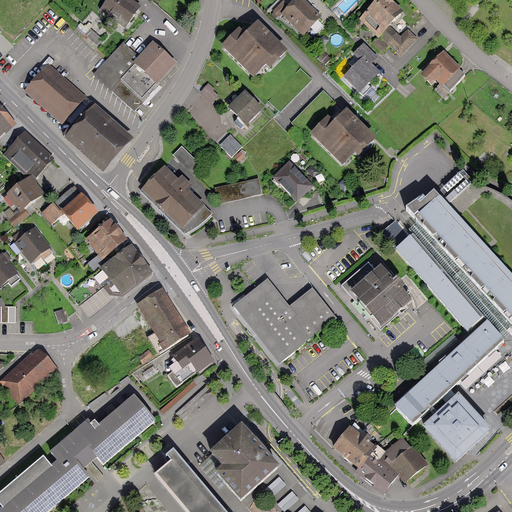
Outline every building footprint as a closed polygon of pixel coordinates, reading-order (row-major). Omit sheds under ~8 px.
[(106,0),(100,10),(125,27),(140,5),(132,0),(106,0)] [(282,13),(289,6),(283,0),(273,10),(274,11),(272,14),(276,18),(278,16),(279,16),(282,13)] [(322,15),(306,0),(294,0),(289,6),(282,13),(304,35),(322,15)] [(386,0),(382,0),(362,20),(401,57),(415,39),(407,32),(399,39),(387,27),(400,14),(386,0)] [(254,76),(266,63),(270,67),(288,48),(258,19),(245,32),(240,27),(222,45),(254,76)] [(316,41),(321,45),(326,39),(321,35),(316,41)] [(179,64),(153,40),(139,55),(123,41),(93,74),(135,113),(179,64)] [(345,79),(359,92),(377,75),(368,67),(376,59),(364,47),(356,55),(362,61),(345,79)] [(318,60),(324,65),(329,59),(323,54),(318,60)] [(443,58),(426,74),(446,94),(463,77),(443,58)] [(49,63),(24,91),(62,124),(87,96),(49,63)] [(286,87),(297,98),(315,82),(304,70),(286,87)] [(201,92),(212,102),(219,95),(214,90),(215,89),(210,83),(201,92)] [(246,123),(263,108),(246,89),(229,105),(246,123)] [(95,103),(64,137),(103,172),(134,137),(95,103)] [(17,122),(0,105),(0,134),(4,130),(6,133),(17,122)] [(328,116),(312,133),(342,163),(354,151),(359,156),(377,138),(347,108),(334,122),(328,116)] [(25,131),(4,153),(29,177),(32,174),(35,178),(54,159),(25,131)] [(242,146),(230,134),(219,145),(232,157),(242,146)] [(182,147),(174,155),(190,170),(198,162),(182,147)] [(240,152),(235,157),(239,162),(245,156),(240,152)] [(272,180),(278,186),(279,184),(298,202),(314,186),(289,161),(274,177),(275,178),(272,180)] [(164,166),(142,190),(187,233),(201,224),(212,212),(187,189),(191,183),(182,174),(178,179),(164,166)] [(462,170),(436,193),(448,207),(474,183),(462,170)] [(35,178),(32,174),(29,177),(7,193),(20,211),(24,208),(45,192),(36,182),(37,181),(35,178)] [(222,203),(263,194),(259,178),(218,187),(222,203)] [(408,209),(407,210),(511,325),(511,277),(448,207),(436,193),(426,202),(423,198),(417,203),(413,199),(405,206),(408,209)] [(97,215),(85,202),(67,217),(79,231),(97,215)] [(20,211),(8,219),(14,227),(30,215),(24,208),(20,211)] [(109,222),(87,238),(101,257),(123,241),(109,222)] [(385,235),(398,247),(408,235),(396,224),(385,235)] [(51,247),(35,227),(14,243),(30,262),(32,261),(33,263),(41,256),(44,260),(53,253),(50,248),(51,247)] [(397,252),(468,332),(483,319),(412,239),(397,252)] [(131,243),(100,267),(102,269),(70,294),(80,306),(103,287),(110,295),(123,296),(151,275),(152,271),(131,243)] [(19,273),(3,253),(0,254),(0,286),(1,288),(8,282),(11,286),(20,278),(17,274),(19,273)] [(381,270),(354,294),(382,327),(410,303),(381,270)] [(270,280),(236,305),(280,363),(337,318),(313,288),(290,306),(270,280)] [(163,288),(137,305),(165,349),(191,333),(163,288)] [(2,298),(0,297),(0,322),(15,322),(15,306),(5,306),(2,298)] [(62,310),(55,312),(59,323),(66,321),(62,310)] [(488,324),(393,411),(411,428),(504,341),(488,324)] [(215,360),(197,337),(172,355),(174,357),(171,359),(174,363),(169,366),(173,372),(168,375),(176,385),(197,371),(198,372),(215,360)] [(57,368),(39,348),(0,383),(19,403),(57,368)] [(207,387),(176,414),(182,421),(213,394),(207,387)] [(0,511),(47,511),(91,475),(83,465),(93,457),(100,466),(157,419),(135,394),(99,424),(96,419),(92,422),(88,418),(49,451),(56,459),(51,462),(44,454),(0,490),(0,504),(2,506),(0,507),(0,511)] [(459,400),(427,429),(457,462),(489,433),(459,400)] [(209,448),(222,462),(213,470),(241,501),(282,466),(242,420),(209,448)] [(354,428),(336,449),(359,469),(377,448),(354,428)] [(167,456),(172,462),(158,474),(189,511),(226,511),(174,450),(167,456)] [(412,451),(393,466),(405,482),(425,466),(412,451)] [(397,476),(373,457),(360,474),(383,493),(397,476)] [(279,477),(265,490),(271,497),(286,485),(279,477)] [(292,492),(278,505),(284,511),(299,499),(292,492)]
